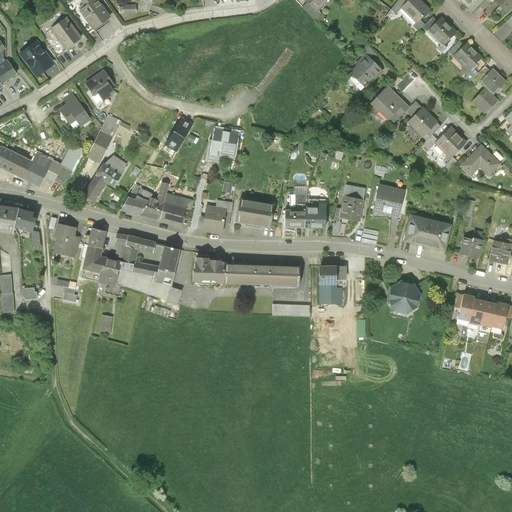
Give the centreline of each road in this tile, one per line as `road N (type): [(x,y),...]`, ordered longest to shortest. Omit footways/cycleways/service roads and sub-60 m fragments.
road 1 (residential): [(0,194),(188,241),(350,249),(511,287)]
road 2 (track): [(42,203),(54,383),(68,419),(169,511)]
road 3 (residential): [(107,46),(151,99),(220,112),(255,96)]
road 4 (residential): [(107,46),(140,28),(268,1)]
road 5 (residential): [(511,98),(472,130),(411,86)]
